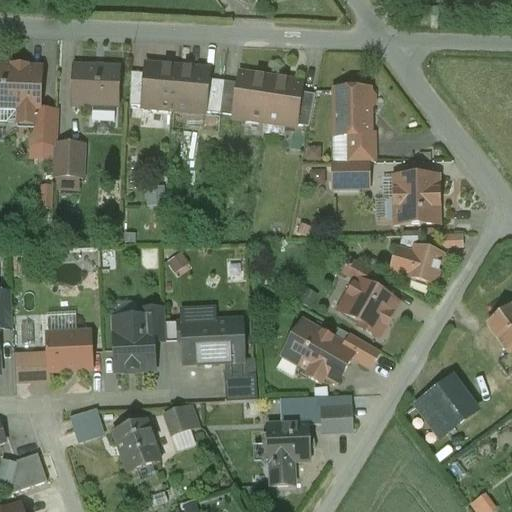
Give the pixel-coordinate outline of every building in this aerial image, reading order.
[(27,69),(11,68),(11,71),(0,70),(0,123),(34,125),(34,136),(30,139),(30,147),(54,148),(56,114),(39,113),(40,72),(27,72),(27,69)] [(177,69),(157,68),(157,69),(145,68),(144,76),(141,109),(141,110),(173,113),(177,69)] [(197,71),(177,69),(173,113),(204,116),(204,114),(207,82),(208,74),(196,73),(197,71)] [(118,72),(74,71),(72,106),(92,107),(91,123),(114,124),(114,108),(116,108),(118,72)] [(144,76),(130,75),(129,108),(141,109),(144,76)] [(270,81),(251,78),(250,79),(239,77),(238,85),(233,118),(233,120),(264,124),(270,81)] [(290,83),(270,81),(264,124),(295,129),(295,127),(300,95),(301,87),(290,85),(290,83)] [(223,83),(207,82),(204,114),(219,116),(223,83)] [(238,85),(223,83),(219,116),(233,118),(238,85)] [(369,92),(333,92),(334,139),(346,139),(347,165),(367,165),(373,165),(373,137),(370,137),(370,110),(374,106),(374,99),(370,95),(369,92)] [(315,97),(300,95),(295,127),(309,129),(315,97)] [(83,147),(55,146),(54,180),(82,181),(83,147)] [(347,165),(333,165),(333,191),(367,191),(367,165),(347,165)] [(437,180),(394,181),(394,227),(437,226),(437,180)] [(40,186),(40,209),(54,210),(55,186),(40,186)] [(166,187),(146,188),(148,207),(167,205),(166,187)] [(469,229),(445,229),(445,241),(469,241),(469,229)] [(418,239),(401,240),(397,253),(413,257),(415,250),(418,239)] [(149,268),(158,268),(157,250),(147,251),(149,268)] [(415,250),(413,257),(397,253),(391,274),(407,279),(406,280),(433,288),(442,258),(415,250)] [(380,280),(349,262),(341,276),(355,283),(356,282),(373,292),(380,280)] [(373,292),(356,282),(355,283),(345,302),(349,304),(342,316),(360,326),(358,329),(376,340),(383,327),(385,328),(390,318),(388,317),(395,304),(373,292)] [(11,296),(0,296),(0,332),(12,332),(11,296)] [(511,310),(510,308),(486,326),(508,356),(511,352),(511,310)] [(240,324),(215,325),(214,310),(181,312),(184,367),(229,364),(242,364),(240,324)] [(164,311),(140,312),(140,320),(151,319),(152,345),(166,344),(164,311)] [(140,320),(114,321),(115,337),(113,337),(115,373),(154,372),(152,345),(151,319),(140,320)] [(75,330),(75,321),(53,321),(53,331),(75,330)] [(343,348),(302,325),(282,358),(299,368),(296,373),(320,387),(324,380),(336,387),(351,361),(354,355),(343,348)] [(88,336),(47,338),(48,354),(49,373),(90,371),(89,336),(88,336)] [(380,356),(349,338),(343,348),(354,355),(351,361),(370,372),(380,356)] [(49,384),(49,373),(48,354),(15,356),(16,386),(49,384)] [(242,364),(229,364),(230,378),(224,379),(225,405),(256,403),(255,377),(243,378),(242,364)] [(452,381),(416,408),(440,441),(476,413),(452,381)] [(315,401),(279,402),(281,428),(307,427),(307,422),(315,421),(315,412),(315,401)] [(197,426),(190,408),(166,418),(173,436),(197,426)] [(69,420),(79,446),(106,436),(97,409),(69,420)] [(315,412),(315,421),(316,427),(322,427),(323,436),(350,434),(349,411),(315,412)] [(145,424),(113,435),(127,476),(159,465),(145,424)] [(281,428),(277,429),(266,429),(267,465),(269,465),(292,464),(309,463),(308,427),(307,427),(281,428)] [(37,457),(15,464),(7,496),(8,498),(47,484),(37,457)] [(292,464),(269,465),(270,490),(293,489),(292,464)] [(486,495),(470,506),(474,511),(496,511),(498,511),(486,495)]
